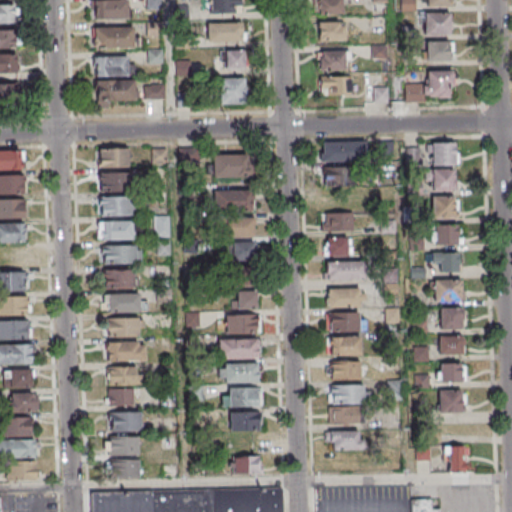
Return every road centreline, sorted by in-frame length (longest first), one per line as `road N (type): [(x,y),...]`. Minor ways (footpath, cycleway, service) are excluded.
road 1 (residential): [(298,511),(276,0)]
road 2 (residential): [(71,511),(50,0)]
road 3 (residential): [(511,123),(0,134)]
road 4 (residential): [(511,365),(494,0)]
